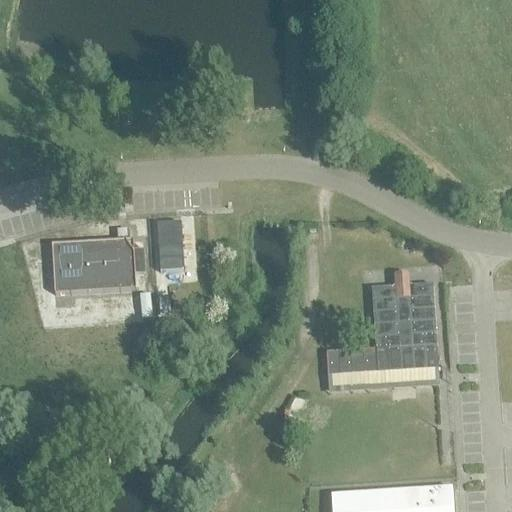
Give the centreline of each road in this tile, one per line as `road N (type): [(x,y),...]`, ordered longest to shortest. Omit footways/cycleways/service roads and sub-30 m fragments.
road 1 (residential): [(0,199),(86,176),(284,165),(483,249)]
road 2 (residential): [(496,511),(483,249)]
